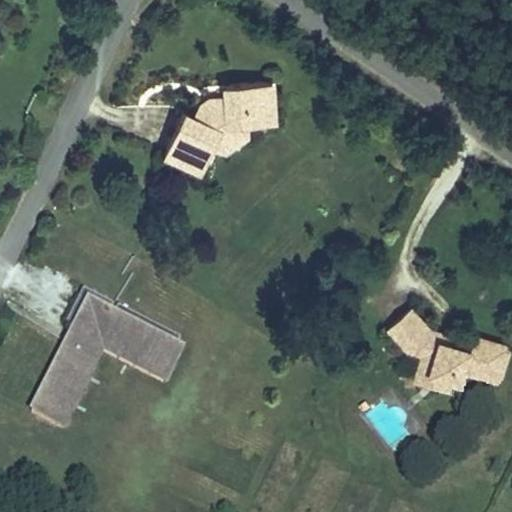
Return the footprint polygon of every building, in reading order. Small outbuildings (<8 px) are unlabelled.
[(184,92),(162,134),(196,152),(209,131),(210,129),(212,125),(215,121),(217,119),(222,116),(226,112),(230,110),(236,108),(241,108),(248,107),(254,107),(273,106),(271,64),(229,67),(225,83),(221,84),(213,85),(206,86),(203,89),(199,92),(197,98),(184,92)] [(210,129),(209,131),(216,130),(222,129),(227,128),(232,126),(239,122),(247,115),(254,107),(248,107),(241,108),(236,108),(230,110),(226,112),(222,116),(217,119),(215,121),(212,125),(210,129)] [(113,291),(83,275),(64,311),(72,315),(38,382),(64,395),(100,325),(171,362),(184,337),(175,333),(180,325),(121,295),(116,303),(109,298),(113,291)] [(510,326),(478,316),(474,330),(465,327),(458,320),(433,312),(410,294),(390,317),(412,336),(424,340),(421,352),(454,362),(467,366),(470,354),(499,362),(510,326)] [(166,371),(171,362),(100,325),(64,395),(73,400),(105,339),(166,371)] [(454,362),(421,352),(418,365),(451,375),(454,362)] [(64,395),(38,382),(29,400),(64,418),(73,400),(64,395)]
